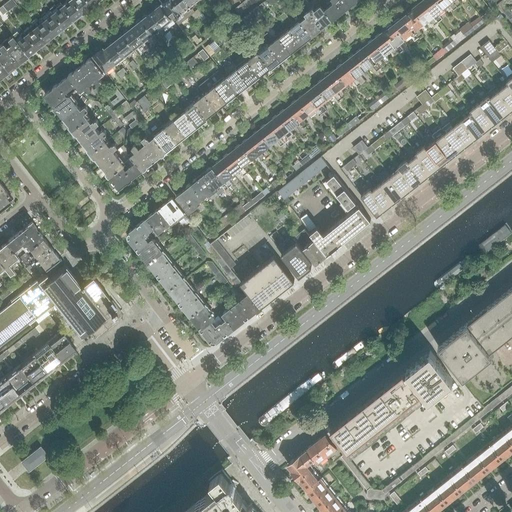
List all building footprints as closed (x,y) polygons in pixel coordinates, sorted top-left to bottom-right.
[(12,0),(9,0),(0,7),(0,10),(3,14),(16,4),(12,0)] [(64,0),(66,2),(62,5),(72,19),(81,13),(71,0),(64,0)] [(90,5),(86,0),(71,0),(81,13),(82,13),(91,6),(90,5)] [(189,5),(185,0),(166,0),(161,4),(173,18),(189,5)] [(249,0),(245,0),(234,9),(238,13),(252,3),(249,0)] [(344,10),(336,0),(335,0),(331,0),(333,2),(325,8),(333,18),(344,10)] [(336,0),(344,10),(356,0),(336,0)] [(436,0),(423,0),(422,1),(438,21),(442,18),(437,12),(442,8),(436,0)] [(451,0),(436,0),(442,8),(448,3),(453,9),(457,7),(451,0)] [(501,11),(506,7),(504,4),(508,0),(502,0),(496,5),(501,11)] [(422,1),(412,8),(424,23),(429,18),(434,24),(438,21),(422,1)] [(57,9),(53,12),(63,27),(72,19),(62,5),(59,3),(55,6),(57,9)] [(261,3),(256,7),(260,12),(265,7),(261,3)] [(160,5),(150,13),(162,26),(165,31),(174,23),(160,5)] [(308,5),(305,7),(322,28),(331,20),(320,5),(314,10),(312,7),(310,8),(308,5)] [(263,16),(256,7),(245,15),(252,24),(263,16)] [(296,16),(299,20),(311,36),(322,28),(305,7),(301,10),(302,12),(296,16)] [(412,8),(403,16),(419,37),(422,34),(418,28),(424,23),(412,8)] [(41,15),(41,17),(54,34),(63,27),(53,12),(50,10),(46,13),(44,12),(41,15)] [(279,16),(288,28),(301,44),(311,36),(299,20),(293,24),(284,12),(279,16)] [(141,20),(152,34),(162,26),(150,13),(141,20)] [(500,14),(495,18),(499,22),(504,19),(500,14)] [(242,18),(249,27),(252,24),(245,15),(242,18)] [(419,37),(403,16),(392,24),(403,39),(409,34),(414,40),(419,37)] [(32,24),(46,41),(54,34),(41,17),(37,20),(35,18),(30,22),(32,24)] [(504,19),(499,22),(503,27),(508,23),(504,19)] [(132,27),(143,41),(152,34),(141,20),(132,27)] [(235,23),(229,28),(234,34),(240,30),(235,23)] [(30,30),(25,34),(37,48),(46,41),(32,24),(28,27),(30,30)] [(214,33),(219,29),(215,24),(210,28),(213,32),(214,33)] [(383,32),(398,51),(398,50),(399,52),(403,49),(398,43),(403,39),(392,24),(383,32)] [(132,27),(122,35),(133,49),(143,41),(132,27)] [(206,39),(214,33),(213,32),(210,28),(202,34),(206,39)] [(292,51),(301,44),(288,28),(279,35),(292,51)] [(225,38),(231,33),(228,29),(221,34),(225,38)] [(37,48),(25,34),(23,31),(19,35),(17,32),(12,36),(27,55),(37,48)] [(466,36),(461,31),(452,38),(456,43),(466,36)] [(373,39),(385,54),(390,49),(394,54),(398,51),(383,32),(373,39)] [(11,43),(5,48),(17,63),(27,55),(12,36),(11,35),(7,39),(11,43)] [(124,56),(133,49),(122,35),(113,42),(124,56)] [(279,35),(268,44),(281,60),(292,51),(279,35)] [(364,47),(380,67),(384,64),(379,58),(385,54),(373,39),(364,47)] [(222,50),(214,40),(208,44),(216,54),(222,50)] [(500,55),(489,40),(480,47),(492,62),(500,55)] [(113,42),(104,49),(115,63),(124,56),(113,42)] [(237,47),(247,59),(260,75),(270,66),(255,48),(250,51),(253,55),(252,55),(243,43),(237,47)] [(443,48),(447,52),(453,47),(450,43),(443,48)] [(0,51),(0,61),(8,71),(17,63),(5,48),(2,44),(0,44),(0,50),(1,51),(0,51)] [(210,56),(214,52),(208,44),(204,48),(207,52),(210,56)] [(255,48),(270,66),(271,68),(281,60),(268,44),(263,48),(260,44),(255,48)] [(355,54),(366,68),(371,64),(376,70),(380,67),(364,47),(355,54)] [(437,60),(447,52),(443,48),(443,47),(433,55),(437,60)] [(105,71),(115,63),(104,49),(103,48),(93,55),(105,71)] [(203,60),(208,57),(202,49),(198,53),(203,60)] [(345,62),(361,83),(365,79),(360,73),(366,68),(355,54),(345,62)] [(79,66),(91,81),(95,78),(98,83),(103,80),(99,75),(103,71),(92,56),(79,66)] [(436,60),(433,56),(424,64),(427,67),(436,60)] [(192,70),(199,64),(193,57),(186,62),(192,70)] [(237,68),(249,83),(260,75),(247,59),(237,68)] [(134,69),(137,66),(132,60),(129,63),(134,69)] [(335,70),(346,84),(352,79),(357,86),(361,83),(345,62),(335,70)] [(183,75),(187,72),(182,65),(178,69),(183,75)] [(79,66),(68,75),(74,84),(79,90),(84,86),(88,91),(92,88),(88,83),(91,81),(79,66)] [(239,91),(249,83),(237,68),(227,76),(239,91)] [(326,77),(342,98),(346,94),(341,88),(346,84),(335,70),(326,77)] [(172,73),(161,82),(166,88),(177,80),(172,73)] [(74,84),(68,75),(58,83),(64,91),(74,84)] [(237,92),(225,77),(215,85),(227,101),(237,92)] [(316,84),(327,99),(333,94),(338,101),(342,98),(326,77),(316,84)] [(199,86),(204,93),(217,109),(227,101),(215,85),(209,78),(199,86)] [(511,107),(511,106),(511,88),(507,81),(498,88),(511,107)] [(161,82),(157,86),(161,92),(166,88),(161,82)] [(46,96),(54,106),(67,95),(67,94),(64,91),(58,83),(46,92),(46,96)] [(306,92),(323,112),(327,109),(322,103),(327,99),(316,84),(306,92)] [(394,93),(397,90),(392,84),(389,87),(394,93)] [(446,85),(442,89),(445,94),(450,90),(446,85)] [(115,94),(118,91),(116,87),(105,95),(108,99),(115,94)] [(503,114),(511,107),(498,88),(488,95),(503,114)] [(442,89),(437,93),(441,97),(445,94),(442,89)] [(319,115),(323,112),(306,92),(297,100),(308,114),(311,117),(317,112),(319,115)] [(195,102),(207,117),(217,109),(204,93),(194,101),(195,102)] [(378,97),(374,100),(378,105),(382,102),(388,97),(386,93),(379,98),(378,97)] [(54,106),(63,118),(70,111),(71,112),(79,106),(70,95),(67,94),(67,95),(54,106)] [(147,105),(150,103),(144,95),(141,97),(147,105)] [(488,95),(479,103),(494,121),(503,114),(488,95)] [(147,105),(141,97),(137,100),(143,108),(147,105)] [(125,107),(128,110),(131,107),(130,106),(136,102),(134,100),(128,104),(125,107)] [(288,107),(304,127),(308,124),(303,118),(308,114),(297,100),(288,107)] [(374,109),(378,105),(374,100),(370,103),(374,109)] [(195,102),(185,110),(197,126),(208,118),(207,117),(195,102)] [(425,102),(420,106),(424,110),(429,107),(425,102)] [(125,107),(122,103),(116,108),(119,111),(125,107)] [(479,103),(470,110),(485,128),(494,121),(479,103)] [(111,117),(115,114),(112,111),(107,104),(103,107),(111,117)] [(73,129),(88,117),(84,113),(89,110),(85,105),(81,108),(79,106),(71,112),(70,111),(63,118),(73,129)] [(420,106),(416,109),(419,114),(424,110),(420,106)] [(119,111),(121,115),(128,110),(125,107),(119,111)] [(278,114),(290,129),(295,124),(304,135),(308,132),(304,127),(288,107),(278,114)] [(175,119),(187,134),(197,126),(185,110),(175,119)] [(475,135),(485,128),(470,110),(461,117),(475,135)] [(115,114),(111,117),(119,127),(123,124),(118,118),(115,114)] [(268,122),(284,143),(289,139),(284,133),(290,129),(278,114),(268,122)] [(360,120),(357,116),(347,123),(350,128),(360,120)] [(73,129),(82,141),(97,129),(94,126),(99,122),(96,119),(91,122),(88,117),(73,129)] [(139,117),(135,120),(129,125),(131,129),(142,121),(139,117)] [(475,135),(461,117),(452,124),(466,142),(475,135)] [(175,119),(164,127),(177,143),(187,134),(175,119)] [(259,130),(270,144),(276,140),(281,146),(284,143),(268,122),(259,130)] [(350,128),(347,123),(337,131),(341,135),(350,128)] [(452,124),(443,131),(457,149),(466,142),(452,124)] [(154,135),(166,151),(177,143),(164,127),(154,135)] [(138,140),(143,145),(155,160),(166,151),(154,135),(148,128),(144,132),(146,135),(142,138),(141,137),(138,140)] [(91,153),(106,141),(102,136),(107,132),(104,129),(99,132),(97,129),(82,141),(91,153)] [(135,137),(128,129),(126,130),(126,138),(133,138),(135,137)] [(250,137),(266,157),(270,154),(265,148),(270,144),(259,130),(250,137)] [(443,131),(434,138),(448,156),(457,149),(443,131)] [(327,138),(331,143),(337,138),(333,133),(327,138)] [(241,144),(252,159),(258,155),(262,160),(266,157),(250,137),(241,144)] [(434,138),(425,145),(439,163),(448,156),(434,138)] [(91,153),(100,164),(108,159),(107,158),(115,152),(113,149),(118,146),(114,142),(110,145),(106,141),(91,153)] [(136,161),(143,170),(155,160),(143,145),(139,148),(136,143),(132,146),(135,151),(131,155),(136,161)] [(231,152),(247,172),(251,169),(247,163),(252,159),(241,144),(231,152)] [(313,151),(309,154),(312,158),(321,150),(316,144),(311,148),(313,151)] [(425,145),(416,152),(430,171),(439,163),(425,145)] [(100,164),(110,176),(123,165),(124,166),(124,163),(115,152),(107,158),(108,159),(100,164)] [(221,159),(233,174),(239,169),(243,175),(247,172),(231,152),(221,159)] [(406,159),(421,178),(430,171),(416,152),(406,159)] [(308,154),(299,161),(303,165),(312,158),(308,154)] [(326,164),(320,157),(277,191),(284,199),(326,164)] [(221,159),(212,167),(228,187),(232,184),(227,178),(233,174),(221,159)] [(296,171),(303,165),(299,161),(298,159),(294,163),(295,164),(292,166),(296,171)] [(352,159),(348,163),(351,167),(356,164),(352,159)] [(406,159),(397,166),(412,185),(421,178),(406,159)] [(133,177),(143,170),(136,161),(126,169),(133,177)] [(348,163),(343,166),(347,171),(351,167),(348,163)] [(121,187),(133,177),(126,169),(124,166),(123,165),(110,176),(118,186),(121,187)] [(403,192),(412,185),(397,166),(388,173),(403,192)] [(212,167),(202,175),(215,191),(218,195),(225,189),(228,187),(212,167)] [(355,200),(334,173),(326,180),(348,207),(349,206),(356,201),(355,200)] [(393,199),(403,192),(388,173),(379,180),(393,199)] [(211,194),(215,191),(202,175),(192,183),(205,199),(207,202),(210,199),(206,195),(209,193),(211,194)] [(280,183),(277,178),(272,182),(275,187),(280,183)] [(384,206),(393,199),(379,180),(370,188),(384,206)] [(0,207),(5,204),(10,200),(11,197),(7,191),(3,186),(0,182),(0,207)] [(188,212),(205,199),(192,183),(176,196),(188,212)] [(370,188),(360,195),(375,213),(384,206),(370,188)] [(262,191),(252,199),(255,203),(265,195),(262,191)] [(173,197),(160,207),(171,221),(184,211),(173,197)] [(243,206),(246,210),(255,203),(252,199),(243,206)] [(235,214),(234,216),(236,218),(246,210),(243,206),(240,203),(232,210),(235,214)] [(318,227),(311,233),(327,254),(371,220),(362,209),(359,205),(322,233),(318,227)] [(160,207),(146,217),(154,226),(158,232),(171,221),(160,207)] [(219,220),(222,223),(225,226),(233,219),(228,213),(219,220)] [(307,213),(301,217),(309,228),(314,224),(307,213)] [(136,226),(143,235),(154,226),(146,217),(136,226)] [(188,226),(194,233),(198,230),(192,222),(188,226)] [(209,239),(225,226),(222,223),(206,235),(209,239)] [(32,224),(28,224),(17,233),(23,242),(28,248),(42,237),(32,224)] [(504,224),(475,246),(482,255),(511,233),(504,224)] [(148,241),(143,235),(136,226),(129,231),(127,232),(127,236),(128,237),(138,249),(148,241)] [(312,260),(315,264),(326,255),(313,239),(304,228),(294,236),(312,260)] [(199,240),(204,237),(198,230),(194,233),(199,240)] [(23,242),(17,233),(7,241),(14,249),(23,242)] [(181,238),(177,233),(171,237),(175,242),(181,238)] [(193,247),(197,244),(189,234),(185,238),(193,247)] [(276,247),(298,275),(299,275),(299,276),(311,266),(311,265),(310,265),(308,262),(312,260),(294,236),(293,237),(292,234),(276,247)] [(29,264),(50,247),(42,237),(28,248),(33,255),(26,260),(29,264)] [(199,240),(205,248),(210,244),(204,237),(199,240)] [(138,249),(148,262),(162,251),(152,238),(148,241),(138,249)] [(216,239),(211,243),(230,268),(235,264),(216,239)] [(12,251),(5,242),(0,246),(0,263),(3,267),(8,274),(10,277),(14,274),(7,264),(16,257),(12,251)] [(197,244),(193,247),(202,260),(204,259),(205,253),(197,244)] [(211,255),(216,251),(210,244),(205,248),(211,255)] [(44,269),(58,258),(50,247),(29,264),(32,268),(39,262),(44,269)] [(148,262),(158,275),(173,264),(162,251),(148,262)] [(211,255),(217,262),(221,259),(216,251),(211,255)] [(267,260),(287,285),(294,279),(274,255),(267,260)] [(465,258),(432,283),(437,290),(470,264),(465,258)] [(223,270),(227,266),(221,259),(217,262),(223,270)] [(267,260),(261,265),(280,290),(287,285),(267,260)] [(205,262),(215,275),(219,271),(211,262),(206,261),(205,262)] [(169,289),(183,278),(173,264),(158,275),(169,289)] [(0,344),(34,318),(37,323),(48,314),(44,310),(54,302),(79,335),(80,335),(89,328),(94,334),(94,335),(112,321),(118,316),(114,312),(118,308),(117,308),(103,291),(102,290),(99,286),(91,276),(84,281),(83,282),(82,283),(80,282),(78,283),(64,265),(48,277),(45,273),(7,303),(7,304),(0,310),(0,344)] [(261,265),(254,271),(273,296),(280,290),(261,265)] [(223,270),(228,277),(233,273),(227,266),(223,270)] [(215,275),(223,285),(227,281),(219,271),(215,275)] [(254,271),(247,276),(266,301),(273,296),(254,271)] [(15,283),(18,286),(30,277),(27,273),(15,283)] [(239,281),(233,273),(228,277),(234,284),(239,281)] [(247,276),(240,281),(260,307),(266,301),(247,276)] [(194,291),(183,278),(169,289),(180,303),(194,291)] [(511,286),(438,345),(463,377),(493,354),(490,350),(511,332),(511,286)] [(429,287),(400,310),(405,316),(433,293),(429,287)] [(0,297),(2,299),(10,292),(8,289),(0,295),(0,297)] [(180,303),(191,316),(205,305),(194,291),(180,303)] [(249,293),(235,303),(247,317),(260,307),(249,293)] [(247,317),(235,303),(223,313),(227,318),(234,327),(247,317)] [(200,328),(211,320),(215,317),(205,305),(191,316),(200,328)] [(399,311),(366,337),(371,342),(403,317),(399,311)] [(49,314),(37,323),(42,329),(49,324),(52,328),(56,325),(49,314)] [(224,335),(234,327),(227,318),(216,326),(224,335)] [(224,335),(216,326),(211,320),(200,328),(211,342),(214,342),(216,341),(224,335)] [(35,327),(20,339),(22,342),(32,334),(35,338),(40,334),(35,327)] [(48,344),(60,360),(73,350),(72,350),(75,348),(61,330),(46,342),(48,344)] [(363,338),(329,364),(335,371),(368,345),(363,338)] [(15,348),(22,342),(20,339),(12,345),(15,348)] [(376,348),(372,343),(363,350),(367,355),(376,348)] [(33,355),(46,372),(60,360),(48,344),(33,355)] [(0,359),(9,353),(6,349),(0,354),(0,359)] [(430,351),(406,370),(406,371),(403,373),(330,430),(347,451),(420,395),(415,388),(418,386),(428,399),(452,380),(430,351)] [(19,366),(32,383),(46,372),(33,355),(19,366)] [(19,366),(5,377),(18,394),(32,383),(19,366)] [(317,372),(257,420),(263,428),(323,380),(317,372)] [(0,400),(4,405),(18,394),(5,377),(0,380),(0,400)] [(478,402),(462,414),(466,419),(482,408),(478,402)] [(290,412),(296,420),(302,415),(296,408),(290,412)] [(511,443),(511,425),(503,433),(511,443)] [(502,458),(511,449),(511,443),(503,433),(490,444),(502,458)] [(325,434),(315,441),(326,455),(336,447),(325,434)] [(424,455),(438,444),(429,434),(416,445),(424,455)] [(315,441),(306,449),(313,458),(316,462),(326,455),(315,441)] [(488,469),(502,458),(490,444),(476,454),(488,469)] [(28,470),(47,455),(40,447),(21,462),(28,470)] [(291,470),(294,473),(306,464),(313,458),(306,449),(288,462),(288,465),(292,469),(291,470)] [(474,480),(488,469),(476,454),(462,465),(474,480)] [(318,479),(316,477),(306,464),(294,473),(299,479),(307,488),(318,479)] [(461,491),(474,480),(462,465),(449,476),(461,491)] [(214,488),(184,511),(226,511),(240,511),(251,503),(246,497),(242,499),(234,488),(236,487),(233,482),(231,481),(223,470),(222,469),(214,474),(208,480),(214,488)] [(447,502),(461,491),(449,476),(435,487),(447,502)] [(306,489),(313,498),(328,487),(320,477),(318,479),(307,488),(306,489)] [(335,496),(328,487),(313,498),(321,507),(335,496)] [(366,490),(366,496),(368,498),(375,499),(376,489),(372,489),(371,487),(366,490)] [(432,511),(433,511),(447,502),(435,487),(421,498),(432,511)] [(376,489),(375,499),(382,499),(384,498),(384,494),(385,494),(382,490),(376,489)] [(393,500),(397,496),(393,491),(389,495),(393,500)] [(321,507),(324,511),(334,511),(342,505),(335,496),(321,507)] [(401,501),(397,496),(393,500),(397,505),(401,501)] [(409,511),(432,511),(421,498),(407,509),(409,511)]
